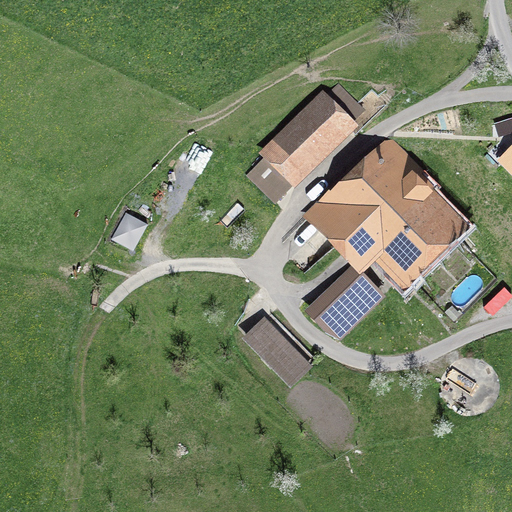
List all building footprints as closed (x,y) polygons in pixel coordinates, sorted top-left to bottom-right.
[(369,114),(334,79),(252,159),(287,194),(369,114)] [(482,227),(393,137),(310,218),(367,276),(384,260),(415,292),(482,227)] [(511,150),(501,162),(511,173),(511,150)] [(125,210),(113,241),(135,250),(148,220),(125,210)] [(380,297),(348,267),(305,312),(337,342),(380,297)] [(310,364),(262,317),(241,338),(289,385),(310,364)]
